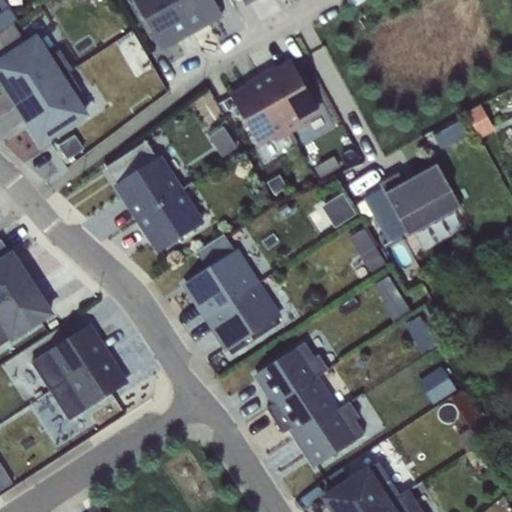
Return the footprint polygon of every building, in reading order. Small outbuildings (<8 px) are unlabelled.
[(0,0),(0,9),(2,13),(0,14),(0,31),(18,20),(4,0),(0,0)] [(191,31),(173,0),(133,0),(160,48),(191,31)] [(213,0),(173,0),(191,31),(221,14),(213,0)] [(0,62),(28,44),(15,24),(0,33),(0,62)] [(28,44),(0,62),(0,79),(17,106),(69,73),(72,71),(60,52),(51,58),(38,37),(28,44)] [(274,70),(260,78),(291,134),(303,128),(301,124),(320,113),(292,63),(275,72),(274,70)] [(69,73),(17,106),(41,143),(85,115),(73,96),(81,91),(69,73)] [(242,90),(236,94),(231,97),(259,147),(276,138),(278,142),(291,134),(260,78),(246,86),(247,88),(242,90)] [(466,112),(467,113),(481,138),(495,131),(480,104),(466,112)] [(459,120),(432,135),(440,149),(467,135),(459,120)] [(223,127),(209,137),(222,156),(236,147),(223,127)] [(75,135),(58,146),(68,161),(85,150),(75,135)] [(106,167),(117,184),(156,158),(145,142),(106,167)] [(333,156),(313,168),(319,178),(340,167),(333,156)] [(139,220),(181,193),(158,157),(156,158),(137,171),(117,184),(116,185),(139,220)] [(398,174),(379,183),(382,189),(364,198),(387,243),(406,233),(408,237),(459,208),(436,165),(402,183),(398,174)] [(280,174),(266,182),(274,196),(288,187),(280,174)] [(181,193),(139,220),(160,252),(202,225),(181,193)] [(342,193),(321,207),(335,228),(356,214),(342,193)] [(363,228),(349,237),(371,273),(385,265),(363,228)] [(0,240),(0,262),(12,255),(2,240),(0,240)] [(207,317),(259,284),(237,249),(196,276),(198,281),(188,288),(207,317)] [(0,304),(31,285),(12,255),(0,262),(0,304)] [(389,277),(376,284),(390,307),(402,298),(389,277)] [(259,284),(207,317),(225,346),(236,339),(239,344),(251,336),(276,319),(280,316),(259,284)] [(31,285),(0,304),(0,346),(50,314),(31,285)] [(419,316),(405,325),(422,352),(436,343),(419,316)] [(276,319),(251,336),(254,340),(278,324),(276,319)] [(50,392),(107,355),(87,326),(31,363),(50,392)] [(274,403),(318,375),(326,369),(318,357),(314,359),(304,343),(255,374),(274,403)] [(107,355),(50,392),(69,422),(126,385),(107,355)] [(442,366),(418,382),(432,404),(457,388),(442,366)] [(318,375),(274,403),(266,409),(283,434),(291,429),(297,437),(340,409),(318,375)] [(340,409),(297,437),(316,467),(364,435),(355,421),(359,418),(349,403),(340,409)] [(472,428),(456,437),(465,453),(482,443),(472,428)] [(0,463),(0,490),(13,482),(0,463)] [(375,511),(399,497),(377,463),(352,479),(338,489),(324,498),(332,511),(375,511)] [(343,467),(330,476),(338,489),(352,479),(343,467)] [(423,511),(409,490),(399,497),(408,511),(423,511)] [(408,511),(399,497),(375,511),(408,511)]
